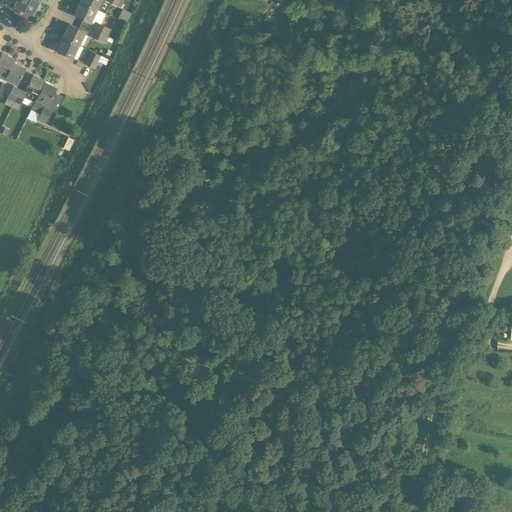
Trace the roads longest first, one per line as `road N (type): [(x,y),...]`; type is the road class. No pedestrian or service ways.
road 1 (track): [(217,0),(180,84),(0,409)]
road 2 (track): [(420,511),(433,408),(511,251)]
